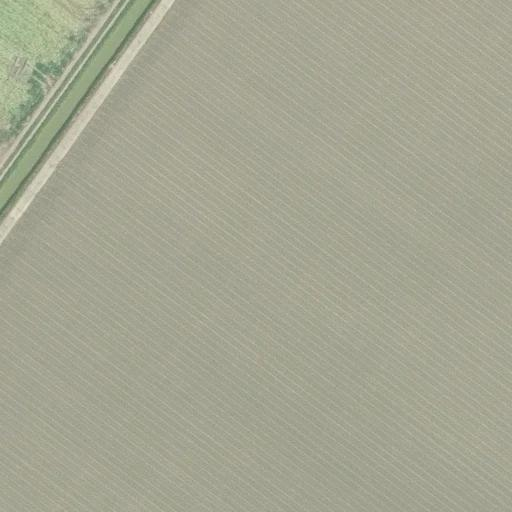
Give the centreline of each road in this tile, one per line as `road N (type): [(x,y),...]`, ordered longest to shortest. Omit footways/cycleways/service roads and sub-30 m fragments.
road 1 (track): [(170,0),(0,238)]
road 2 (unknown): [(0,169),(121,0)]
